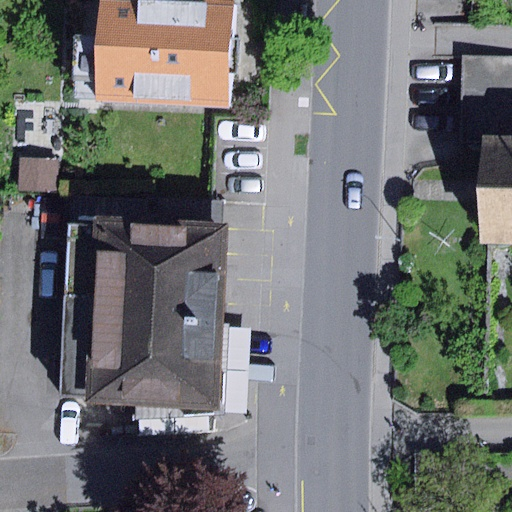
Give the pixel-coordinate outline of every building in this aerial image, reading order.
[(98,0),(92,103),(226,110),(232,3),(186,0),(98,0)] [(461,139),(481,139),(511,138),(511,55),(461,56),(461,139)] [(480,243),(511,243),(511,138),(481,139),(480,243)] [(59,161),(18,158),(16,191),(57,194),(59,161)] [(84,404),(219,409),(226,230),(66,223),(59,395),(84,396),(84,404)]
